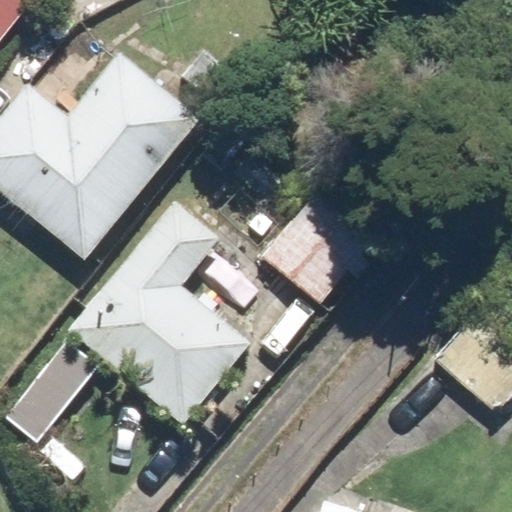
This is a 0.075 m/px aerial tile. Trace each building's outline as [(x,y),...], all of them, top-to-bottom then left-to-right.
[(0,0),(0,48),(36,0),(0,0)] [(0,193),(90,261),(200,118),(116,54),(69,116),(25,82),(0,114),(0,193)] [(308,199),(250,145),(228,168),(263,201),(246,218),(270,240),(308,199)] [(72,331),(187,423),(254,341),(182,283),(221,235),(179,200),(72,331)] [(366,239),(317,201),(271,262),(320,299),(366,239)] [(511,312),(487,294),(436,362),(500,410),(511,394),(511,312)]
